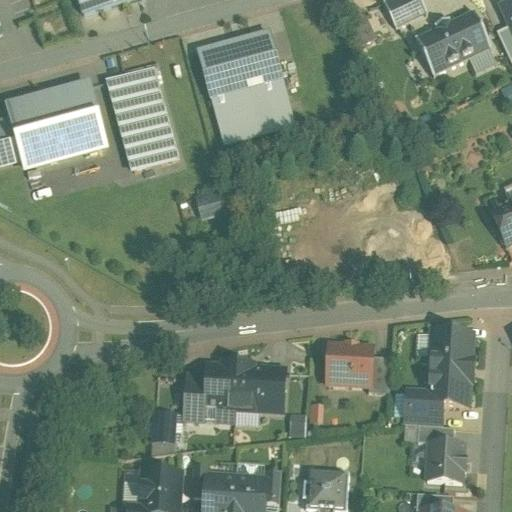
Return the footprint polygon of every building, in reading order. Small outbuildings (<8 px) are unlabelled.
[(145,0),(79,0),(85,20),(146,3),(145,0)] [(399,0),(384,7),(396,33),(427,19),(418,0),(399,0)] [(511,2),(498,9),(508,32),(511,40),(511,2)] [(474,16),(415,43),(433,82),(492,55),(474,16)] [(361,50),(377,44),(368,17),(352,22),(361,50)] [(511,40),(508,32),(498,37),(511,67),(511,40)] [(271,37),(198,56),(210,104),(212,104),(224,149),(296,131),(271,37)] [(155,71),(106,85),(131,178),(181,164),(155,71)] [(68,98),(51,102),(49,102),(49,103),(32,108),(31,107),(30,108),(12,113),(12,112),(10,113),(13,124),(24,164),(27,174),(29,173),(46,168),(48,168),(48,167),(65,162),(65,163),(67,162),(85,157),(85,158),(87,157),(104,152),(106,152),(90,91),(88,92),(70,97),(68,97),(68,98)] [(13,124),(0,128),(0,170),(24,164),(13,124)] [(217,199),(200,203),(206,223),(222,219),(217,199)] [(511,249),(511,210),(511,209),(492,218),(508,252),(511,249)] [(451,363),(471,364),(473,342),(473,340),(471,340),(437,338),(436,338),(435,338),(434,340),(435,340),(433,363),(451,364),(451,363)] [(374,354),(331,351),(329,390),(370,393),(371,393),(373,363),(374,354)] [(393,364),(373,363),(371,393),(370,393),(370,399),(391,400),(393,364)] [(466,413),(468,413),(468,411),(470,389),(472,389),(474,365),(471,364),(451,363),(451,364),(433,363),(431,363),(429,399),(428,410),(444,411),(466,412),(466,413)] [(223,372),(210,371),(209,383),(189,382),(187,426),(206,427),(207,414),(217,415),(216,428),(236,429),(237,416),(240,371),(224,370),(223,372)] [(255,372),(240,371),(237,416),(263,418),(264,412),(283,413),(286,376),(254,374),(255,372)] [(429,399),(408,397),(406,432),(420,433),(442,434),(444,411),(428,410),(429,399)] [(172,420),(157,419),(155,447),(170,448),(172,420)] [(292,441),(307,442),(308,421),(294,420),(292,441)] [(420,433),(406,432),(405,448),(419,449),(420,433)] [(442,434),(420,433),(419,449),(431,450),(431,449),(455,451),(455,435),(442,434)] [(455,451),(431,449),(431,450),(428,487),(463,489),(464,477),(467,477),(468,464),(465,463),(465,451),(455,451)] [(210,475),(194,474),(193,504),(206,505),(208,483),(209,483),(210,475)] [(348,511),(350,479),(310,477),(309,489),(305,488),(304,505),(308,505),(307,511),(348,511)] [(179,511),(181,480),(145,478),(142,511),(179,511)] [(282,479),(267,478),(266,486),(268,487),(266,509),(280,509),(282,479)] [(209,483),(208,483),(206,505),(205,511),(236,511),(238,485),(209,483)] [(266,486),(238,485),(236,511),(266,511),(266,509),(268,487),(266,486)] [(453,511),(455,502),(418,500),(417,511),(453,511)]
